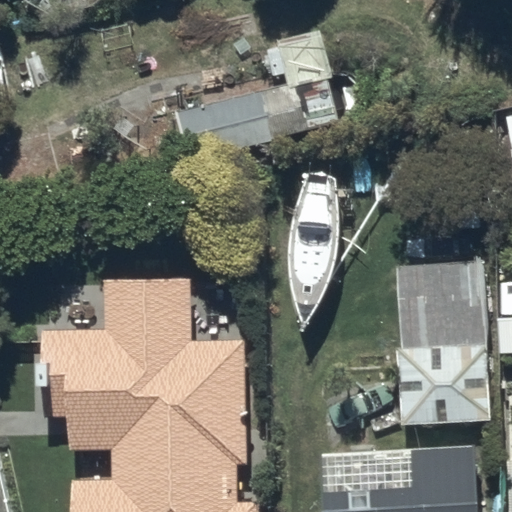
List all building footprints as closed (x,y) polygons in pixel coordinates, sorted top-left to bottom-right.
[(299,77),(173,113),(188,166),(339,123),(331,93),(305,100),(299,77)] [(482,266),(409,272),(416,342),(488,336),(482,266)] [(188,280),(105,283),(107,330),(40,332),(42,416),(67,415),(68,449),(114,447),(115,477),(71,478),(71,511),(256,511),(256,499),(238,499),(237,460),(250,460),(247,336),(189,338),(188,280)] [(485,345),(398,348),(401,427),(488,424),(485,345)] [(321,454),(324,511),(478,511),(474,445),(321,454)]
